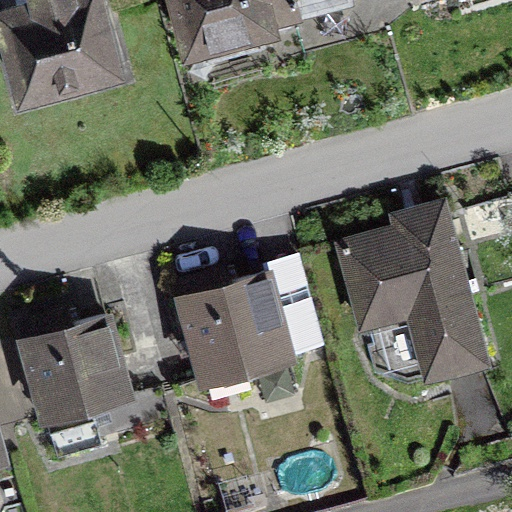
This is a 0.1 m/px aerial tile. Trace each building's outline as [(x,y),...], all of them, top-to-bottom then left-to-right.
[(0,0),(0,33),(17,95),(126,66),(108,0),(0,0)] [(170,0),(184,50),(207,44),(212,63),(261,51),(255,31),(281,24),(279,17),(343,0),(170,0)] [(493,358),(448,191),(388,207),(391,218),(386,220),(334,234),(359,327),(407,315),(424,376),(493,358)] [(175,286),(200,380),(297,355),(296,347),(323,340),(299,248),(261,258),(263,263),(213,276),(175,286)] [(58,319),(16,330),(40,419),(137,392),(112,304),(58,319)] [(0,458),(10,456),(0,417),(0,458)]
